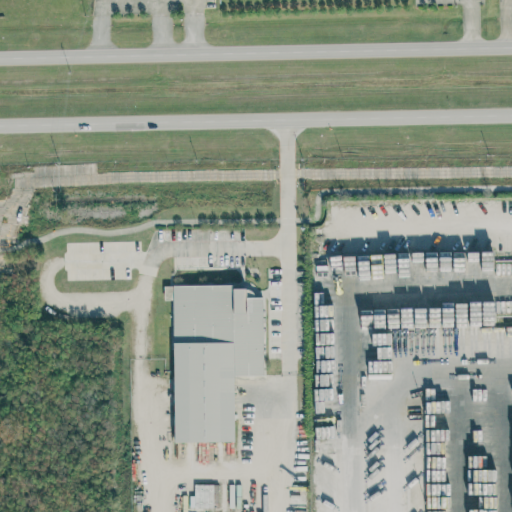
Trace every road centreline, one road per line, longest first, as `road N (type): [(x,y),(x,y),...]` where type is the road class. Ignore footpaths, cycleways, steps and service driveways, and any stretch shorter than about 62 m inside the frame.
road 1 (primary): [(0,129),(511,115)]
road 2 (primary): [(511,48),(0,59)]
